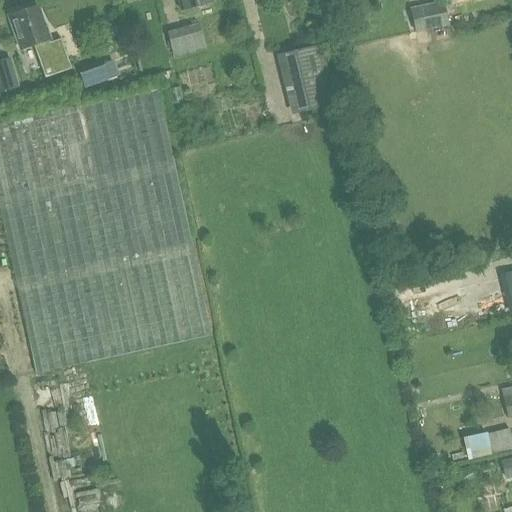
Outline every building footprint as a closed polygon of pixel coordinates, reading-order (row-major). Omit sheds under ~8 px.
[(176,0),(179,10),(211,2),(210,0),(176,0)] [(408,8),(414,33),(448,26),(443,0),(408,8)] [(10,17),(21,49),(33,45),(39,64),(66,55),(60,38),(51,42),(45,24),(42,25),(36,8),(10,17)] [(166,31),(173,57),(205,49),(199,23),(166,31)] [(338,36),(340,47),(352,44),(350,33),(338,36)] [(334,104),(320,45),(282,54),(297,113),(334,104)] [(9,60),(0,62),(0,91),(17,86),(9,60)] [(77,68),(84,88),(108,79),(101,60),(77,68)] [(1,123),(0,123),(0,214),(35,373),(211,335),(157,89),(1,123)] [(507,419),(511,417),(511,386),(500,390),(507,419)] [(92,401),(96,427),(107,426),(103,399),(92,401)] [(487,432),(487,436),(491,454),(511,449),(511,442),(509,428),(487,432)] [(491,454),(487,436),(462,440),(466,462),(491,456),(491,454)] [(104,511),(100,497),(86,501),(89,511),(104,511)]
